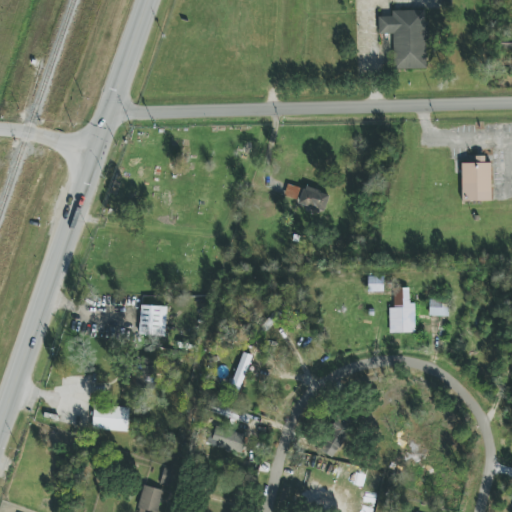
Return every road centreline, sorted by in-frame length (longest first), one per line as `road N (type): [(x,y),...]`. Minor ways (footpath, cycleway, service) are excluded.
road 1 (primary): [(0,433),(148,0)]
road 2 (tertiary): [(511,102),(109,111)]
road 3 (residential): [(271,511),(297,418),(338,373),(369,361),(410,361),(458,385),(492,417)]
road 4 (residential): [(511,362),(492,417),(482,511)]
